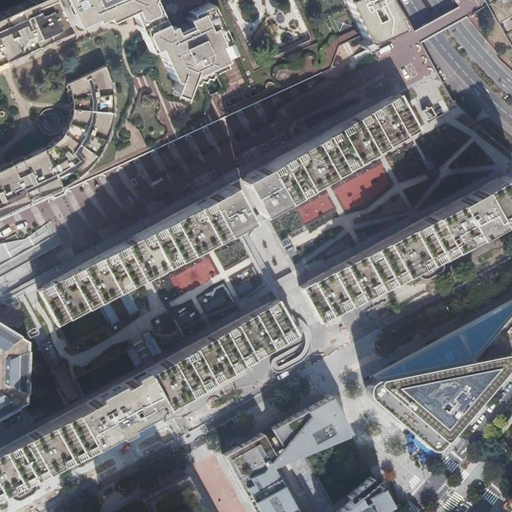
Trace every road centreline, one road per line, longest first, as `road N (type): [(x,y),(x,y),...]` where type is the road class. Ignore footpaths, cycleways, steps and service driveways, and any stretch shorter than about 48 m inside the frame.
road 1 (residential): [(359,79),(73,227)]
road 2 (residential): [(333,360),(55,511)]
road 3 (residential): [(511,259),(333,360)]
road 4 (residential): [(333,360),(370,444),(426,490)]
road 5 (tertiary): [(411,0),(463,74),(511,118)]
road 6 (residential): [(511,390),(426,490)]
